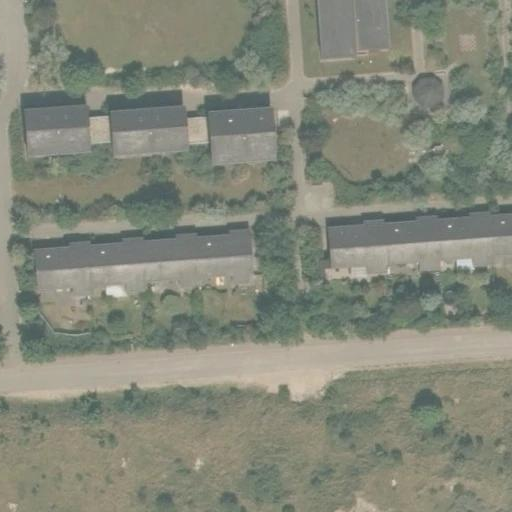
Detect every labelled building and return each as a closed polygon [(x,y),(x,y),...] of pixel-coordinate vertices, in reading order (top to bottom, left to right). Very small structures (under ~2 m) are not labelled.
[(382,0),(307,0),(311,51),(386,45),(382,0)] [(86,102),(16,106),(19,159),(89,154),(86,102)] [(183,104),(104,112),(108,158),(188,151),(183,104)] [(203,114),(206,165),(267,161),(265,110),(203,114)] [(511,212),(321,230),(325,275),(511,257),(511,212)] [(29,247),(32,296),(252,283),(249,234),(29,247)]
